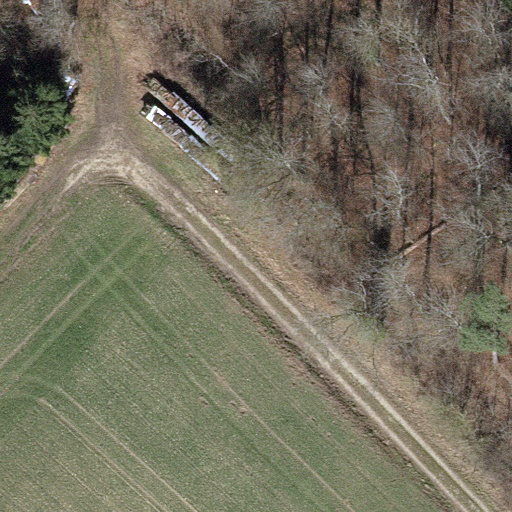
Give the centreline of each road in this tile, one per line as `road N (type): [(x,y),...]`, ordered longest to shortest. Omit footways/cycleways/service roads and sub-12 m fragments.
road 1 (track): [(473,511),(153,181)]
road 2 (track): [(0,231),(77,164),(108,158),(153,181)]
